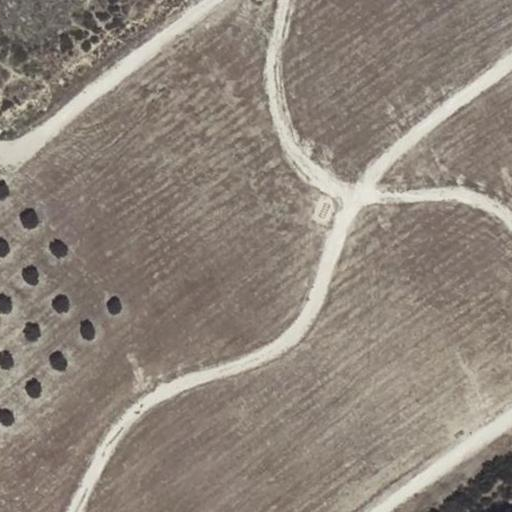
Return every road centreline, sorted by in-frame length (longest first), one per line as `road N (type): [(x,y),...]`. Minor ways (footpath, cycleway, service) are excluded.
road 1 (track): [(511,61),(403,144),(355,192),(296,343),(260,364),(197,377),(157,396),(120,425),(75,511)]
road 2 (track): [(285,0),(270,75),(288,134),(317,174),(355,192),(438,191),(490,202),(511,219)]
road 3 (track): [(0,151),(12,154),(49,128),(214,0)]
road 4 (track): [(378,511),(511,413)]
